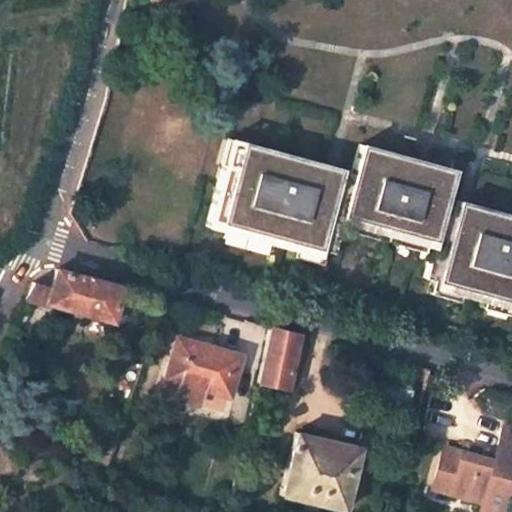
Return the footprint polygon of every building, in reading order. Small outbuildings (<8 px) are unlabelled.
[(241,139),(229,135),(222,160),(234,163),(241,139)] [(234,163),(222,160),(205,222),(219,226),(244,233),(246,226),(321,246),(330,248),(335,231),(343,233),(345,226),(348,213),(424,233),(421,247),(419,254),(427,256),(422,273),(431,275),(507,295),(505,303),(511,304),(511,211),(467,199),(456,197),(454,206),(441,202),(451,165),(424,158),(359,140),(349,177),(336,174),(338,165),(334,164),(241,139),(234,163)] [(424,233),(348,213),(345,226),(374,234),(375,228),(393,233),(392,239),(421,247),(424,233)] [(244,233),(219,226),(217,232),(266,245),(267,239),(291,245),(290,251),(318,259),(321,246),(246,226),(244,233)] [(123,285),(56,267),(46,302),(113,321),(123,285)] [(507,295),(431,275),(427,288),(454,296),(456,290),(480,297),(479,302),(511,311),(511,304),(505,303),(507,295)] [(257,380),(287,386),(299,334),(270,325),(257,380)] [(229,395),(240,354),(176,335),(164,376),(184,382),(178,401),(203,407),(208,388),(229,395)] [(416,389),(380,379),(376,394),(412,404),(416,389)] [(482,511),(505,511),(511,491),(511,431),(505,429),(496,463),(444,448),(433,490),(453,495),(454,493),(486,503),(482,511)] [(0,439),(0,441),(21,451),(23,449),(79,470),(83,461),(3,431),(0,439)] [(357,447),(295,431),(280,493),(341,508),(357,447)]
